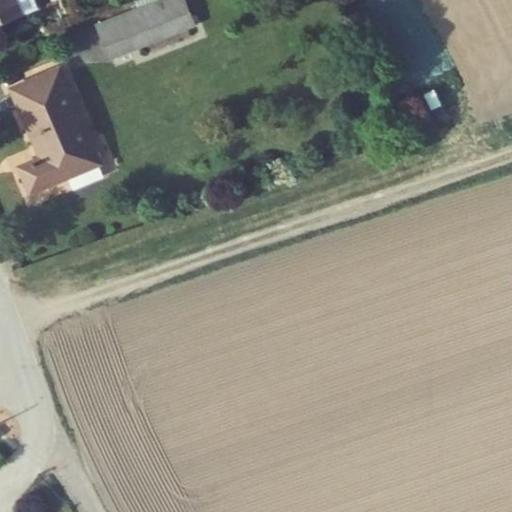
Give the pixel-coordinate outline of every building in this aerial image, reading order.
[(0,0),(0,26),(27,15),(20,0),(0,0)] [(20,0),(27,15),(38,11),(33,0),(20,0)] [(185,0),(165,0),(125,17),(130,28),(188,4),(185,0)] [(125,17),(99,28),(114,63),(198,28),(188,4),(130,28),(125,17)] [(61,71),(17,89),(37,141),(83,122),(61,71)] [(100,162),(83,122),(37,141),(44,157),(24,165),(34,190),(71,175),(100,162)] [(71,175),(78,190),(106,177),(100,162),(71,175)]
